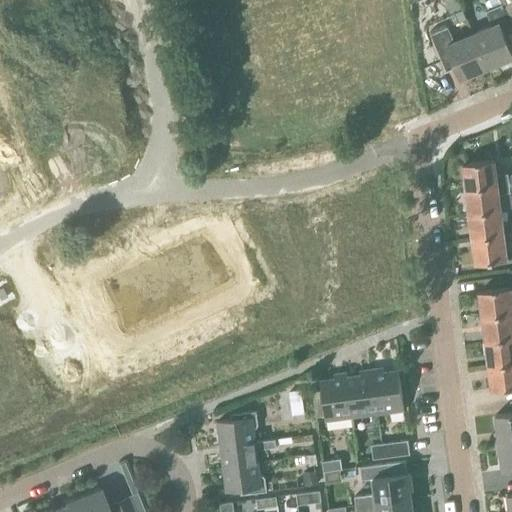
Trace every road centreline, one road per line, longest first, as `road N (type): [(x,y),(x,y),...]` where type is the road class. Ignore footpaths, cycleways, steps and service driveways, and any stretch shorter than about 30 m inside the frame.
road 1 (residential): [(466,511),(420,137)]
road 2 (residential): [(153,190),(310,178),(420,137)]
road 3 (residential): [(182,511),(179,474),(159,453),(135,444),(0,493)]
road 4 (residential): [(132,0),(160,95),(153,190)]
road 5 (residential): [(8,240),(76,385)]
road 6 (residential): [(26,230),(65,207),(153,190)]
